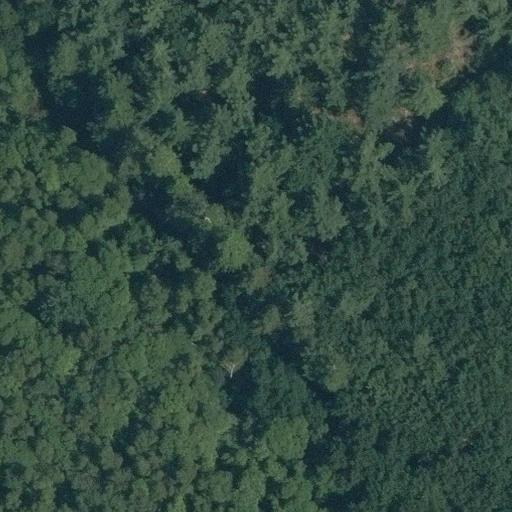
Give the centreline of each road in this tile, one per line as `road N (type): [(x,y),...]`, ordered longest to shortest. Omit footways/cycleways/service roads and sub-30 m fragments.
road 1 (track): [(24,0),(40,63),(363,460),(414,504)]
road 2 (track): [(414,504),(429,476),(511,413)]
